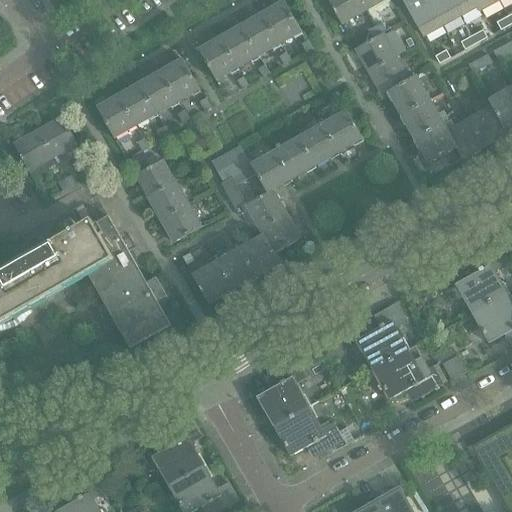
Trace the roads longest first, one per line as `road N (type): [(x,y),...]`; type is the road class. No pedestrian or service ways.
road 1 (secondary): [(202,370),(511,191)]
road 2 (residential): [(277,509),(511,375)]
road 3 (residential): [(277,509),(202,370)]
road 4 (secondary): [(146,402),(63,440),(0,442)]
